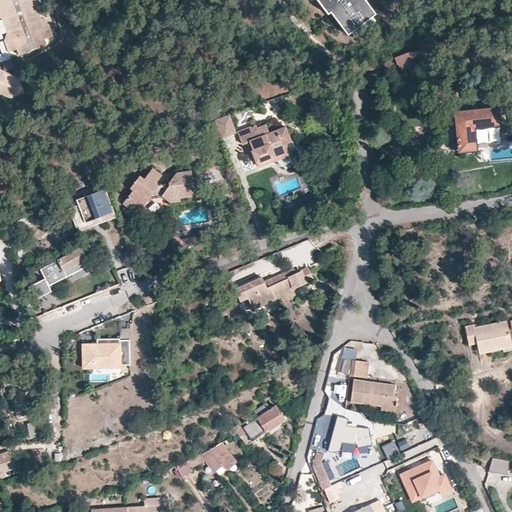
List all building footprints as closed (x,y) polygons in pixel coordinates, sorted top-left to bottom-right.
[(0,0),(0,21),(5,35),(0,36),(0,39),(3,49),(12,46),(14,51),(42,41),(40,36),(48,33),(44,22),(39,23),(31,0),(0,0)] [(322,0),(318,0),(328,13),(331,11),(322,0)] [(322,0),(331,11),(348,34),(352,32),(372,16),(376,13),(365,0),(322,0)] [(372,16),(352,32),(355,36),(376,20),(372,16)] [(493,20),(495,25),(505,21),(503,16),(493,20)] [(455,49),(451,39),(439,44),(442,54),(455,49)] [(394,57),(399,71),(416,64),(413,56),(417,54),(416,48),(394,57)] [(0,70),(0,92),(9,96),(22,90),(17,77),(0,70)] [(475,134),(474,128),(500,125),(499,106),(482,108),(458,111),(454,111),(457,146),(476,144),(475,134)] [(251,108),(252,121),(268,120),(267,108),(251,108)] [(237,131),(230,112),(212,118),(219,138),(237,131)] [(256,137),(260,136),(255,125),(252,126),(256,137)] [(474,128),(475,134),(501,132),(500,125),(474,128)] [(291,141),(286,126),(260,136),(256,137),(252,126),(237,131),(242,144),(249,141),(252,150),(251,150),(256,163),(257,162),(259,166),(270,162),(268,158),(285,152),(282,144),(286,143),(291,141)] [(268,158),(270,162),(291,154),(286,143),(282,144),(285,152),(268,158)] [(457,146),(458,152),(476,151),(476,144),(457,146)] [(140,210),(149,198),(157,187),(156,181),(162,175),(152,168),(151,169),(144,178),(139,174),(130,187),(132,189),(122,203),(130,209),(133,205),(140,210)] [(180,201),(199,198),(195,169),(190,170),(193,188),(190,189),(191,196),(180,198),(180,201)] [(191,196),(190,189),(193,188),(190,170),(177,172),(169,183),(170,185),(161,196),(170,202),(180,201),(180,198),(191,196)] [(170,185),(157,187),(149,198),(161,196),(170,185)] [(68,206),(77,232),(119,217),(109,191),(68,206)] [(148,207),(152,214),(160,209),(157,202),(148,207)] [(90,264),(81,247),(42,268),(47,277),(51,284),(90,264)] [(121,282),(131,276),(126,267),(116,273),(121,282)] [(308,268),(296,273),(293,268),(264,281),(261,276),(234,289),(239,299),(247,296),(252,307),(275,297),(274,295),(313,278),(308,268)] [(38,298),(54,289),(51,284),(47,277),(31,285),(38,298)] [(511,344),(511,334),(508,319),(476,326),(475,324),(466,326),(471,345),(479,343),(481,348),(502,343),(503,347),(511,344)] [(120,362),(130,362),(129,337),(119,338),(119,336),(96,336),(96,342),(82,342),(83,365),(93,365),(93,361),(110,360),(110,365),(120,364),(120,362)] [(481,348),(482,352),(503,347),(502,343),(481,348)] [(348,371),(347,377),(368,380),(370,363),(353,361),(352,371),(348,371)] [(400,384),(407,377),(392,362),(385,369),(400,384)] [(29,370),(14,374),(19,387),(9,390),(11,395),(16,412),(26,408),(24,401),(28,400),(27,397),(37,393),(29,370)] [(395,395),(396,385),(354,379),(351,402),(371,405),(380,406),(381,408),(380,410),(395,412),(396,407),(398,404),(397,403),(398,396),(395,395)] [(139,404),(140,383),(75,408),(74,430),(91,429),(93,420),(139,404)] [(243,427),(253,441),(285,419),(275,405),(270,409),(266,403),(255,411),(259,416),(243,427)] [(372,444),(369,429),(347,426),(348,419),(338,416),(329,451),(332,451),(372,444)] [(27,423),(31,438),(40,436),(37,421),(27,423)] [(244,434),(238,424),(228,431),(231,435),(236,433),(239,436),(244,434)] [(213,471),(223,463),(227,468),(235,462),(220,443),(200,454),(201,455),(213,471)] [(390,461),(403,456),(398,444),(385,449),(390,461)] [(402,448),(405,455),(412,452),(409,445),(402,448)] [(2,453),(4,459),(11,456),(9,450),(2,453)] [(309,452),(308,463),(314,474),(320,491),(329,488),(320,464),(321,454),(309,452)] [(0,464),(12,460),(11,456),(4,459),(2,453),(0,453),(0,464)] [(199,454),(195,456),(199,463),(204,461),(199,454)] [(199,463),(195,456),(186,461),(190,468),(199,463)] [(434,457),(403,471),(415,498),(441,486),(443,492),(454,487),(447,471),(441,473),(434,457)] [(493,458),(489,473),(508,475),(508,461),(493,458)] [(169,476),(167,470),(161,473),(163,478),(169,476)] [(155,482),(152,476),(144,478),(147,485),(155,482)] [(358,488),(363,502),(373,498),(368,485),(358,488)] [(144,499),(145,507),(127,508),(127,511),(155,511),(155,505),(159,505),(159,498),(144,499)]
